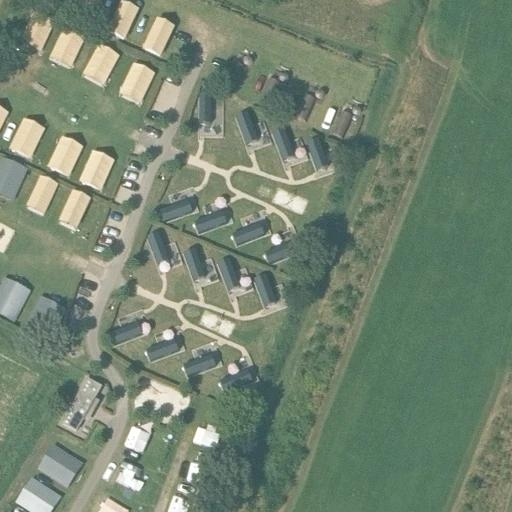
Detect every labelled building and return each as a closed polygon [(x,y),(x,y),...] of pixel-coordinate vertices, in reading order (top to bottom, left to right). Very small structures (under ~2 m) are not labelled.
[(223,84),(234,90),(244,67),(233,62),(223,84)] [(258,101),(270,106),(280,84),(268,79),(258,101)] [(209,91),(198,91),(198,121),(209,121),(209,91)] [(294,117),(305,123),(315,100),(304,95),(294,117)] [(257,138),(246,110),(234,114),(245,142),(257,138)] [(331,134),(342,139),(352,117),(341,112),(331,134)] [(293,154),(283,126),(271,131),(281,158),(293,154)] [(327,164),(317,136),(305,140),(316,168),(327,164)] [(186,198),(158,209),(163,221),(191,210),(186,198)] [(221,210),(193,220),(197,232),(225,222),(221,210)] [(259,221),(231,232),(236,244),(263,233),(259,221)] [(167,259),(157,231),(145,236),(156,263),(167,259)] [(292,240),(264,251),(269,263),(297,252),(292,240)] [(204,275),(194,248),(182,252),(192,280),(204,275)] [(239,285),(228,258),(216,262),(227,290),(239,285)] [(275,301),(265,274),(253,278),(263,306),(275,301)] [(135,322),(108,332),(112,344),(140,334),(135,322)] [(172,338),(144,348),(149,360),(177,350),(172,338)] [(210,354),(182,364),(186,376),(214,366),(210,354)] [(247,369),(219,380),(224,391),(251,381),(247,369)] [(100,388),(87,380),(62,425),(75,433),(100,388)]
